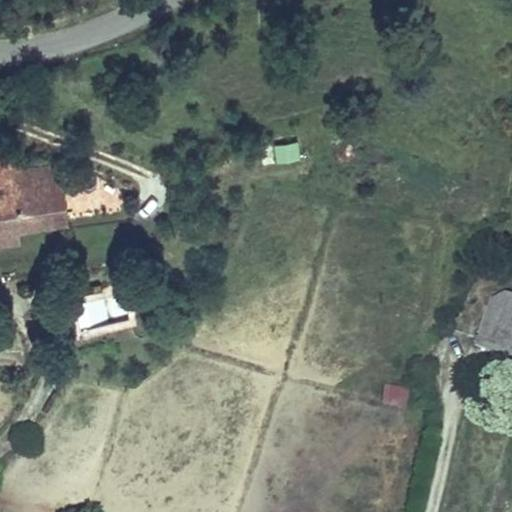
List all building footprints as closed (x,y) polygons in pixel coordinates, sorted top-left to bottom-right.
[(275,161),(299,159),(297,141),(273,144),(275,161)] [(0,235),(16,234),(67,226),(58,163),(25,167),(24,158),(0,161),(0,235)] [(0,247),(18,245),(16,234),(0,235),(0,247)] [(511,296),(507,295),(490,303),(478,345),(511,354),(511,296)] [(511,354),(478,345),(475,358),(511,368),(511,354)] [(381,387),(380,408),(406,410),(407,388),(381,387)]
